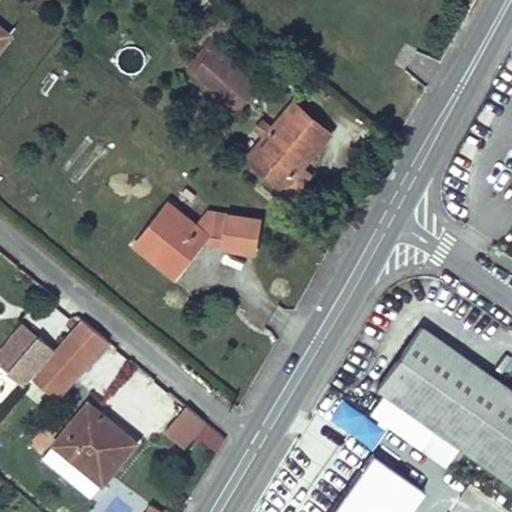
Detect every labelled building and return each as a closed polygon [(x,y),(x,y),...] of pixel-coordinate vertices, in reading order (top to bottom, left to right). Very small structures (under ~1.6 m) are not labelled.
[(0,25),(0,46),(10,34),(0,25)] [(262,79),(220,43),(212,52),(254,89),(262,79)] [(254,89),(212,52),(206,46),(189,65),(238,107),(254,89)] [(301,166),(329,132),(295,103),(273,127),(264,120),(256,129),(265,137),(248,156),(283,186),(301,166)] [(143,182),(172,146),(132,114),(103,150),(111,156),(86,189),(103,203),(129,171),(143,182)] [(283,186),(248,156),(246,159),(280,189),(283,186)] [(292,193),(309,173),(301,166),(283,186),(292,193)] [(143,182),(129,171),(124,177),(138,188),(143,182)] [(191,256),(208,234),(169,202),(135,244),(169,272),(185,251),(191,256)] [(219,220),(208,234),(234,255),(239,223),(219,220)] [(271,228),(239,223),(234,255),(266,259),(271,228)] [(174,276),(191,256),(185,251),(169,272),(174,276)] [(85,320),(35,377),(59,398),(109,341),(85,320)] [(0,364),(23,385),(55,349),(25,323),(0,351),(0,364)] [(511,390),(420,326),(377,388),(511,482),(511,390)] [(370,447),(383,427),(339,398),(325,418),(370,447)] [(137,442),(124,431),(89,403),(56,443),(90,472),(95,476),(114,453),(122,460),(137,442)] [(205,421),(189,407),(166,432),(182,446),(205,421)] [(103,483),(122,460),(114,453),(95,476),(103,483)] [(413,511),(425,495),(368,455),(328,511),(413,511)]
